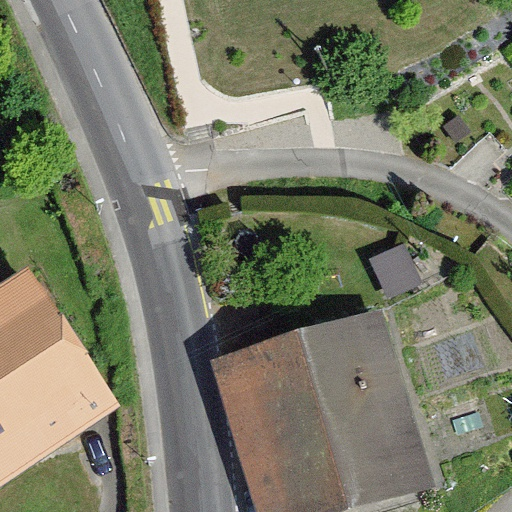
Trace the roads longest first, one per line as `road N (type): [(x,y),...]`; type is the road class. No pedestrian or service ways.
road 1 (residential): [(131,158),(350,161),(422,183),(491,215),(511,234)]
road 2 (secondary): [(131,158),(200,457),(204,511)]
road 3 (secondary): [(71,0),(131,158)]
